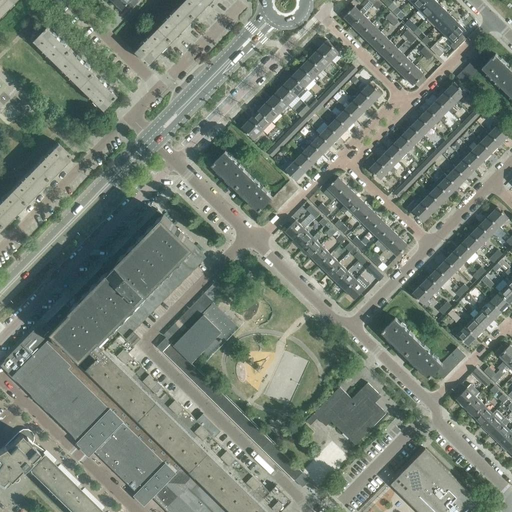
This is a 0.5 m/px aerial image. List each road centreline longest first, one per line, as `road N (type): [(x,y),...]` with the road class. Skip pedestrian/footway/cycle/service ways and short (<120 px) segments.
road 1 (residential): [(0,338),(175,160)]
road 2 (secondary): [(0,295),(153,138)]
road 3 (unclassified): [(175,160),(324,16)]
road 4 (residential): [(137,511),(0,377)]
road 5 (residential): [(0,253),(132,117)]
road 6 (secondary): [(153,138),(271,20)]
road 7 (unclassified): [(256,240),(335,163),(352,163)]
road 8 (unclassified): [(347,329),(256,240)]
road 9 (unclassified): [(160,87),(71,0)]
road 10 (unclassified): [(411,102),(324,16)]
road 11 (unclassified): [(511,496),(427,408)]
